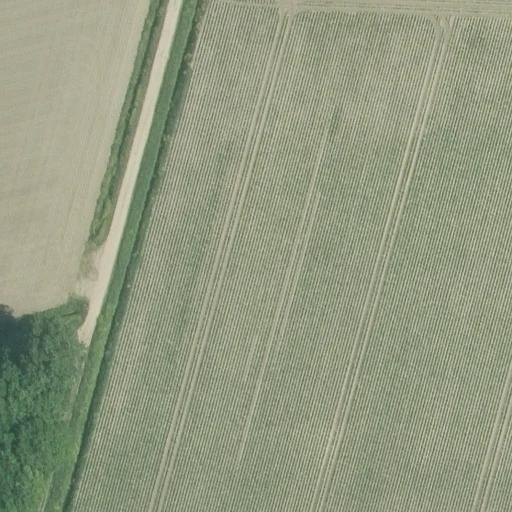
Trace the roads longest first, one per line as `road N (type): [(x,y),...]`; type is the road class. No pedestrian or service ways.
road 1 (unclassified): [(88,330),(178,0)]
road 2 (track): [(36,511),(88,330)]
